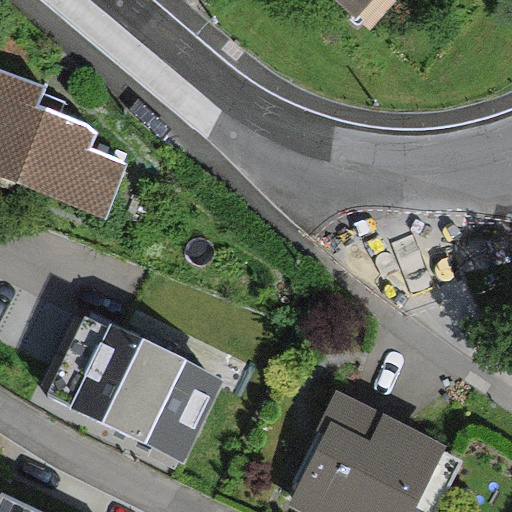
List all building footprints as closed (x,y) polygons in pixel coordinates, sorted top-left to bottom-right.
[(324,0),(355,27),(378,0),(324,0)] [(0,175),(112,215),(130,163),(93,150),(103,121),(49,102),(55,84),(0,64),(0,175)] [(187,466),(231,375),(81,304),(38,395),(187,466)] [(437,511),(467,455),(344,393),(290,500),(314,511),(437,511)] [(0,511),(37,511),(6,488),(0,495),(0,511)]
